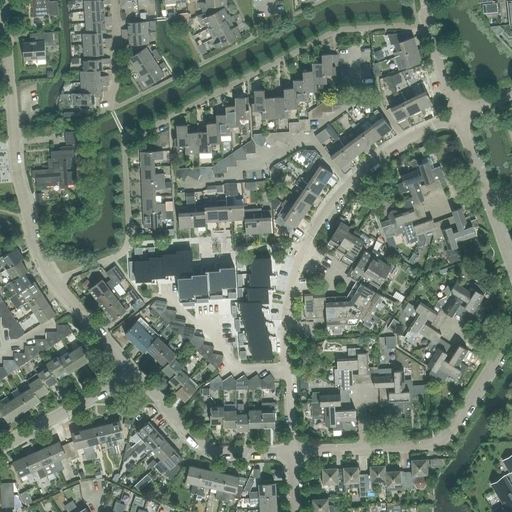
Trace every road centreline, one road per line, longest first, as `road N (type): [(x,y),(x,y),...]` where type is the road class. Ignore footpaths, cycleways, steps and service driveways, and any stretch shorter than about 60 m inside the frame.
road 1 (residential): [(134,374),(51,280),(35,246),(16,168),(4,0)]
road 2 (residential): [(364,448),(440,442),(511,336)]
road 3 (residential): [(294,450),(208,450),(134,374)]
road 4 (residential): [(315,227),(365,168),(460,115)]
road 5 (residential): [(0,445),(134,374)]
road 6 (residential): [(294,450),(288,308)]
road 7 (residential): [(460,115),(423,0)]
